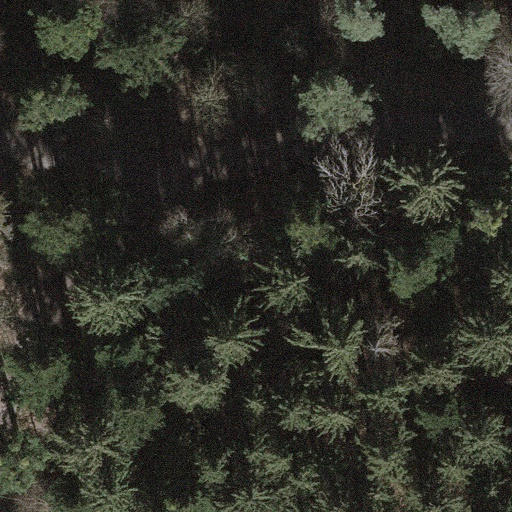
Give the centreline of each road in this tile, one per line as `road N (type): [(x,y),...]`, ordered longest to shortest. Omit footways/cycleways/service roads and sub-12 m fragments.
road 1 (track): [(511,125),(428,118),(221,162),(54,155),(0,141)]
road 2 (track): [(221,162),(124,228),(34,328),(0,394)]
